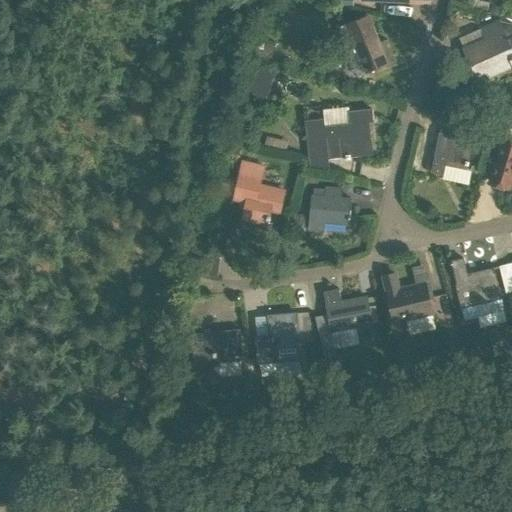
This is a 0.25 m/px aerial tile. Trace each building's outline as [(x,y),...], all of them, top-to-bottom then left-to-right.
[(278,0),(270,0),(267,15),(279,18),(283,1),(278,0)] [(366,14),(339,26),(351,55),(359,52),(367,71),(396,60),(387,39),(378,43),(366,14)] [(511,38),(511,36),(511,35),(511,23),(503,27),(501,21),(483,29),(487,39),(465,49),(469,60),(478,56),(487,75),(511,63),(511,38)] [(261,65),(257,71),(271,80),(277,72),(261,65)] [(326,67),(323,80),(336,83),(338,70),(326,67)] [(350,123),(326,126),(324,118),(306,120),(311,167),(330,171),(329,158),(343,156),(373,153),(369,121),(373,120),(372,108),(348,111),(350,123)] [(477,117),(466,115),(464,123),(475,125),(477,117)] [(482,126),(493,128),(494,120),(483,118),(482,126)] [(472,140),(440,132),(431,171),(443,174),(445,164),(466,169),(472,140)] [(511,138),(503,136),(492,171),(511,176),(511,138)] [(243,145),(234,142),(231,157),(239,159),(243,145)] [(285,191),(260,185),(264,166),(245,161),(242,173),(240,173),(234,198),(246,201),(242,219),(267,225),(271,210),(280,212),(285,191)] [(351,198),(342,197),(342,187),(328,186),(328,189),(314,188),(314,193),(313,193),(309,228),(323,230),(324,222),(349,224),(351,198)] [(500,297),(493,267),(467,273),(463,257),(452,260),(464,318),(478,315),(481,327),(506,321),(500,297)] [(511,267),(511,263),(498,266),(505,293),(511,291),(511,267)] [(425,282),(409,286),(399,288),(395,272),(383,275),(392,316),(404,313),(405,318),(432,312),(425,282)] [(368,296),(342,301),(339,288),(324,291),(330,320),(331,331),(373,324),(373,323),(371,315),(368,296)] [(296,312),(269,315),(271,335),(256,337),(257,361),(276,359),(300,358),(299,342),(296,312)] [(240,328),(210,331),(210,335),(194,336),(195,344),(189,344),(191,369),(195,374),(221,372),(220,362),(243,360),(240,328)] [(480,339),(468,346),(478,361),(489,353),(480,339)] [(421,363),(400,369),(404,382),(424,377),(421,363)] [(270,402),(273,414),(281,412),(277,400),(270,402)] [(265,401),(251,402),(252,419),(266,418),(265,401)]
